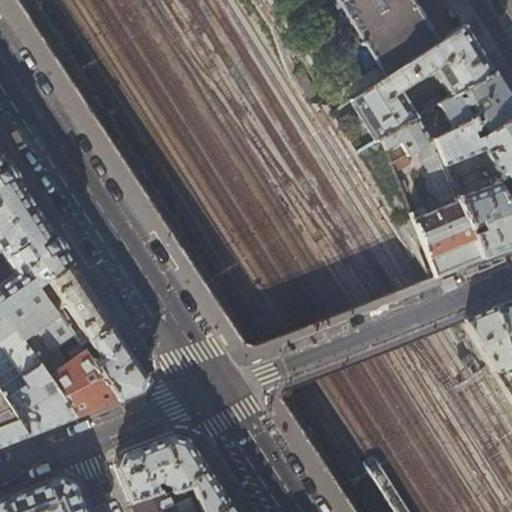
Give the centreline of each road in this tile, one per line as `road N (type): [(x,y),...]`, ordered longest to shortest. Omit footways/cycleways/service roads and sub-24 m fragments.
road 1 (secondary): [(0,68),(215,388)]
road 2 (residential): [(215,388),(368,338),(511,275)]
road 3 (residential): [(215,388),(78,441)]
road 4 (secondary): [(215,388),(294,511)]
